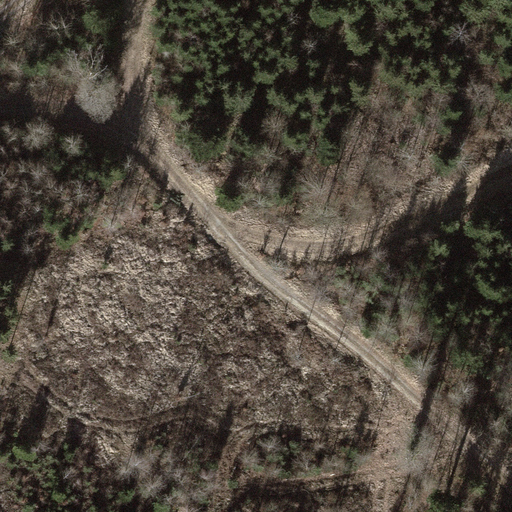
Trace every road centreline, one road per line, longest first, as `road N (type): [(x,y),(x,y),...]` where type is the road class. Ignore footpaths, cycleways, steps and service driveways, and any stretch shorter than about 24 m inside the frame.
road 1 (track): [(0,109),(54,107),(135,132),(222,225),(511,484)]
road 2 (track): [(511,163),(393,222),(325,244),(222,225)]
road 3 (track): [(143,0),(135,132)]
